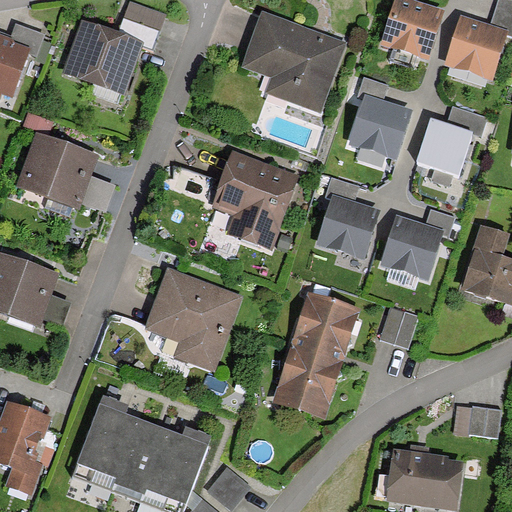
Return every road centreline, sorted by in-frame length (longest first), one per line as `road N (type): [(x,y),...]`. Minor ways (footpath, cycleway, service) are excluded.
road 1 (residential): [(206,0),(54,399)]
road 2 (residential): [(285,511),(337,449),(398,400),(511,352)]
